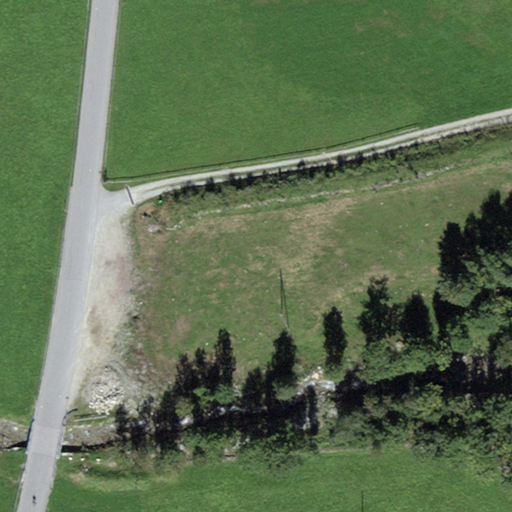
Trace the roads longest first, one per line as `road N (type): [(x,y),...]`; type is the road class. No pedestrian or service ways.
road 1 (unclassified): [(107,0),(85,209),(30,511)]
road 2 (track): [(511,115),(85,209)]
